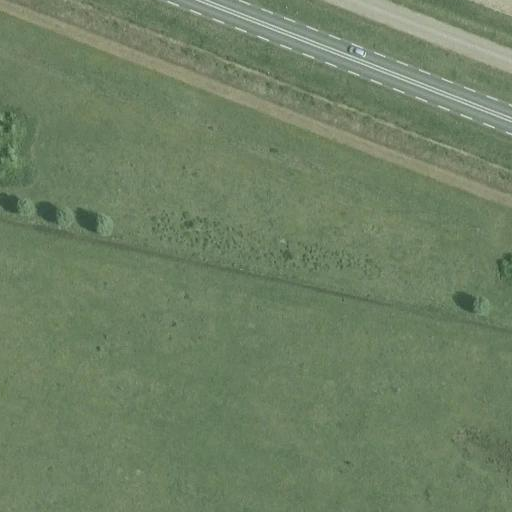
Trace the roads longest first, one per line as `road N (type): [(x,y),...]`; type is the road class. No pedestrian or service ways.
road 1 (primary): [(195,0),(511,122)]
road 2 (unclassified): [(334,0),(511,67)]
